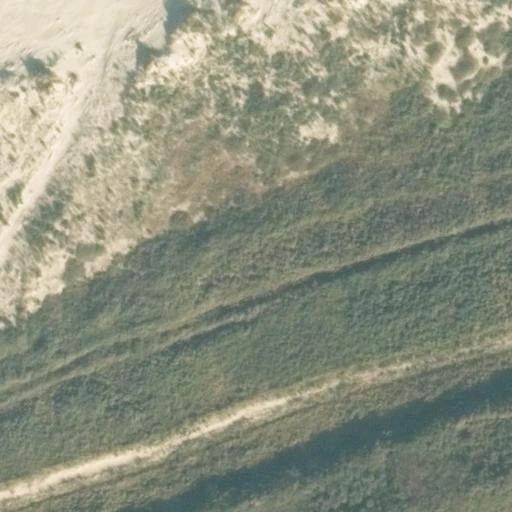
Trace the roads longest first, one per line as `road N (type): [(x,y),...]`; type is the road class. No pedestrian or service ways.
road 1 (track): [(0,502),(332,380),(511,326)]
road 2 (track): [(0,301),(136,0)]
